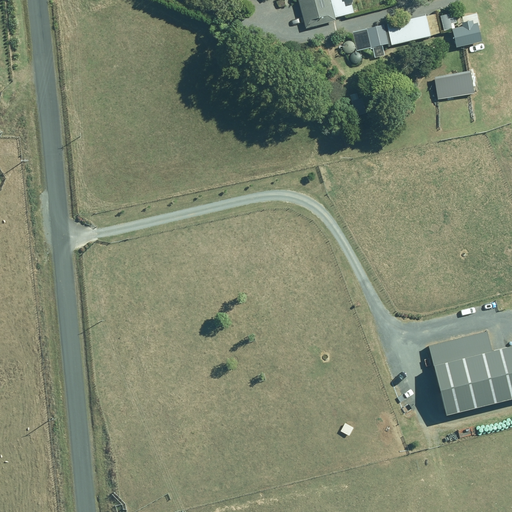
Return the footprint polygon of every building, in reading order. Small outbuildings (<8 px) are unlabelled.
[(300,0),(308,27),(356,15),(352,0),(300,0)] [(387,56),(385,46),(391,45),(392,47),(434,37),(433,35),(442,33),(438,14),(369,29),(355,33),(358,51),(370,48),(370,49),(375,48),(377,58),(387,56)] [(436,78),(439,99),(476,94),(473,73),(436,78)] [(374,96),(354,101),(358,116),(378,110),(374,96)] [(432,345),(449,414),(511,398),(511,346),(496,350),(491,331),(432,345)]
